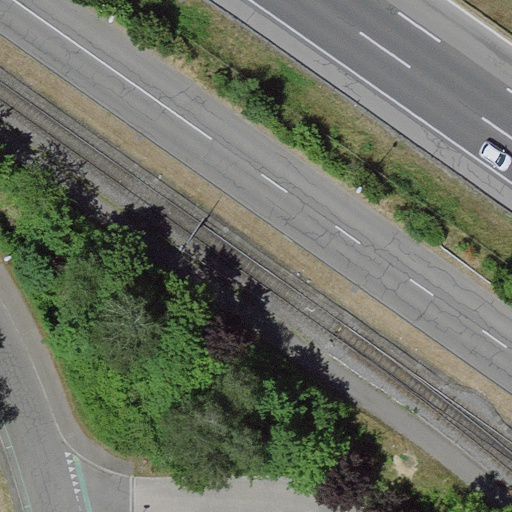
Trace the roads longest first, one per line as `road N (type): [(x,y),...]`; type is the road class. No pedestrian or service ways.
road 1 (unclassified): [(511,352),(11,0)]
road 2 (motorway): [(344,0),(511,117)]
